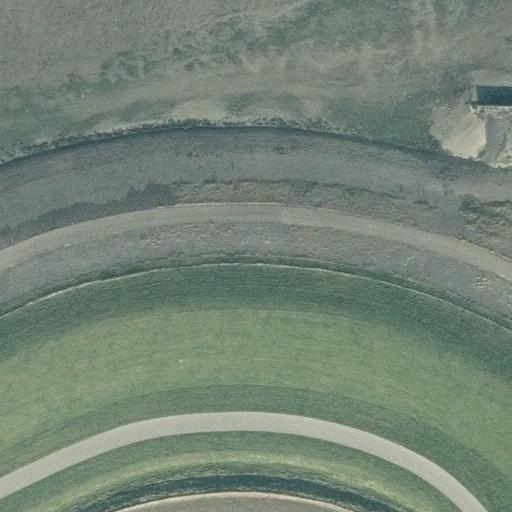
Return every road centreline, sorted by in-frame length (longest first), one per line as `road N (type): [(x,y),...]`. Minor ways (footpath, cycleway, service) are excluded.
road 1 (unclassified): [(511,273),(412,233),(228,220),(122,226),(0,263)]
road 2 (unclassified): [(0,491),(114,438),(254,421),(349,436),(403,457),(472,511)]
